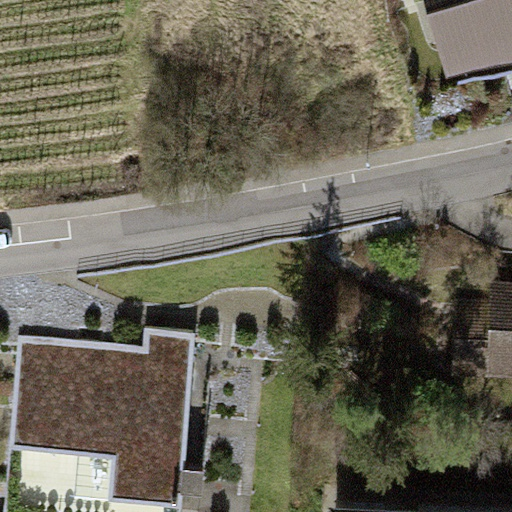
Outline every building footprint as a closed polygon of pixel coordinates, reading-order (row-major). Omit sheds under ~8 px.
[(508,32),(511,31),(511,0),(437,0),(446,28),(502,12),(508,32)] [(511,356),(511,284),(498,284),(497,320),(461,318),(460,339),(496,341),(495,355),(511,356)] [(189,430),(198,332),(149,328),(147,345),(24,335),(18,414),(189,430)] [(189,430),(18,414),(11,493),(181,508),(184,478),(206,480),(208,457),(187,455),(189,430)] [(181,511),(181,508),(11,493),(9,511),(181,511)] [(478,511),(479,507),(421,504),(421,507),(399,505),(399,503),(342,500),(341,511),(478,511)]
